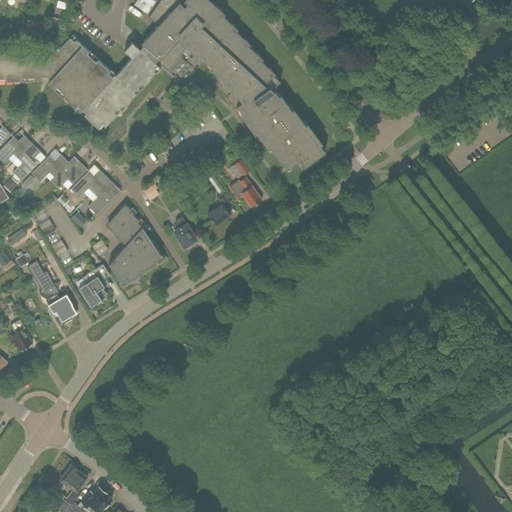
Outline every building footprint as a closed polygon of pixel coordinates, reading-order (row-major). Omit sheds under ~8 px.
[(210,0),(159,0),(152,12),(148,17),(158,24),(156,26),(142,42),(140,40),(135,40),(133,40),(132,41),(124,49),(132,56),(115,74),(72,34),(56,51),(56,50),(0,52),(0,81),(42,79),(42,76),(47,76),(50,79),(48,82),(101,130),(159,67),(160,67),(162,65),(170,73),(183,59),(183,52),(189,45),(219,74),(218,76),(240,96),(243,101),(237,106),(260,138),(262,137),(274,152),(276,151),(287,166),(300,156),(305,163),(310,160),(324,149),(325,149),(302,116),(300,118),(288,102),(286,104),(275,88),(279,80),(274,74),(275,72),(261,60),(263,58),(249,45),(250,43),(236,30),(238,28),(224,15),(225,13),(210,0)] [(151,7),(141,0),(136,0),(134,5),(142,10),(147,13),(151,7)] [(46,39),(54,41),(61,19),(53,17),(46,39)] [(0,144),(11,133),(3,125),(0,128),(0,144)] [(13,153),(18,157),(32,142),(24,135),(18,141),(13,136),(0,149),(0,158),(4,162),(13,153)] [(32,142),(18,157),(22,162),(13,171),(21,180),(39,162),(34,157),(40,151),(32,142)] [(53,176),(68,161),(60,153),(54,159),(49,154),(31,173),(40,181),(49,172),(53,176)] [(216,171),(223,166),(218,158),(211,163),(216,171)] [(235,163),(243,175),(250,170),(242,159),(235,163)] [(73,166),(68,161),(53,176),(50,179),(58,188),(67,179),(72,183),(87,168),(78,160),(73,166)] [(92,192),(107,177),(99,169),(93,175),(89,170),(70,188),(79,197),(88,188),(92,192)] [(174,177),(170,171),(165,174),(169,180),(174,177)] [(154,181),(157,187),(158,189),(166,184),(162,176),(154,181)] [(246,176),(239,181),(231,187),(238,196),(242,193),(251,206),(262,199),(246,176)] [(10,192),(18,183),(12,177),(4,186),(10,192)] [(116,185),(107,177),(92,192),(97,196),(88,206),(96,214),(114,196),(110,191),(116,185)] [(142,189),(150,199),(159,193),(155,188),(157,187),(154,181),(142,189)] [(0,202),(8,197),(0,183),(0,202)] [(221,204),(214,208),(207,213),(215,224),(230,214),(224,206),(230,202),(223,192),(220,194),(217,196),(221,204)] [(68,200),(62,194),(57,199),(63,205),(68,200)] [(122,285),(164,258),(151,238),(148,240),(138,231),(142,226),(137,222),(139,220),(129,211),(130,209),(125,203),(108,222),(107,223),(115,235),(125,244),(108,263),(122,285)] [(15,220),(22,216),(19,210),(12,214),(15,220)] [(86,219),(77,210),(70,217),(80,226),(86,219)] [(195,239),(181,216),(175,220),(179,228),(174,231),(180,241),(178,242),(183,250),(193,244),(192,241),(195,239)] [(49,219),(39,225),(42,230),(52,224),(49,219)] [(52,224),(42,230),(45,235),(55,229),(52,224)] [(11,245),(26,235),(22,228),(6,239),(11,245)] [(61,239),(51,245),(54,251),(64,244),(61,239)] [(102,239),(92,245),(98,255),(108,248),(102,239)] [(64,244),(54,251),(57,256),(67,250),(64,244)] [(11,261),(4,250),(0,252),(0,262),(3,266),(11,261)] [(20,266),(32,259),(27,251),(24,253),(16,258),(20,266)] [(43,272),(36,260),(28,265),(50,302),(48,303),(52,310),(56,310),(60,318),(59,319),(62,323),(71,318),(70,315),(76,312),(71,303),(72,303),(66,293),(59,297),(56,292),(58,291),(46,270),(43,272)] [(101,299),(102,301),(103,300),(100,297),(106,293),(102,287),(104,286),(101,280),(110,274),(103,263),(83,276),(86,282),(79,287),(91,306),(101,299)] [(15,315),(19,313),(14,306),(10,308),(15,315)] [(11,335),(20,350),(32,343),(23,328),(25,327),(20,319),(11,324),(16,332),(11,335)] [(60,479),(73,489),(67,498),(64,495),(62,498),(71,505),(80,494),(76,491),(87,476),(78,469),(78,466),(74,464),(71,464),(60,479)] [(68,510),(70,511),(87,511),(90,509),(93,511),(98,511),(104,506),(104,507),(112,497),(106,492),(106,489),(102,485),(98,485),(90,496),(87,493),(81,501),(83,503),(80,506),(74,501),(68,510)] [(495,495),(500,502),(506,497),(501,490),(495,495)]
